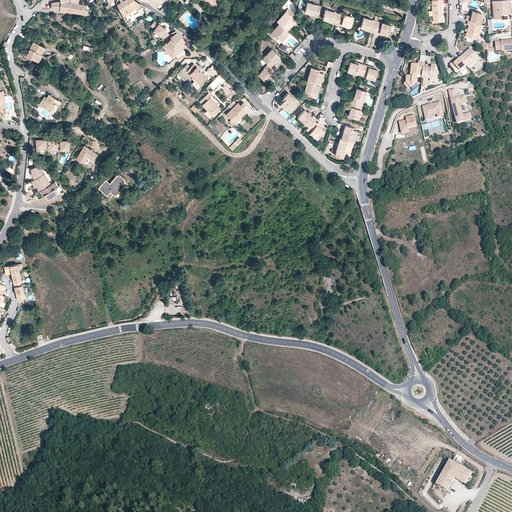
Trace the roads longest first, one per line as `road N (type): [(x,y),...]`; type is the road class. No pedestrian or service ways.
road 1 (tertiary): [(391,388),(324,350),(199,323),(111,331),(0,365)]
road 2 (track): [(256,400),(246,446),(227,462),(131,421),(109,436),(71,436),(43,487),(10,511)]
road 3 (track): [(247,337),(243,363),(260,407),(320,421),(424,511)]
road 4 (residential): [(16,0),(24,18),(9,41),(25,148),(18,204),(0,241)]
road 5 (tertiary): [(362,179),(414,365)]
road 6 (residential): [(139,0),(262,104)]
road 7 (residential): [(441,88),(391,117),(376,177),(362,179)]
road 8 (residential): [(262,104),(332,169),(362,179)]
road 9 (tertiary): [(397,60),(362,179)]
